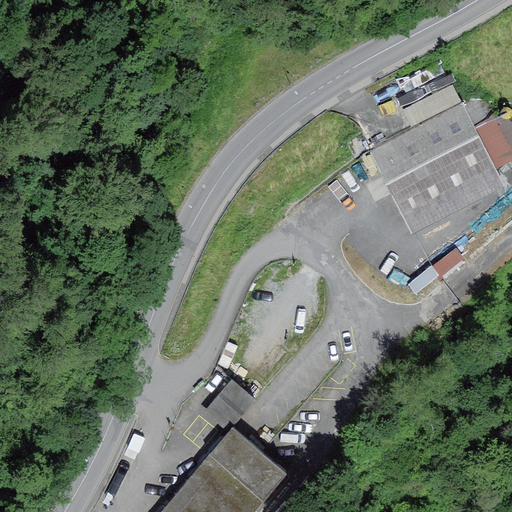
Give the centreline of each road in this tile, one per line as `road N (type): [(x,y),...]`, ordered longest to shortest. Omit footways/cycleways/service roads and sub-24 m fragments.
road 1 (tertiary): [(480,0),(271,121),(226,167),(166,280),(119,412),(63,511)]
road 2 (track): [(417,318),(511,241)]
